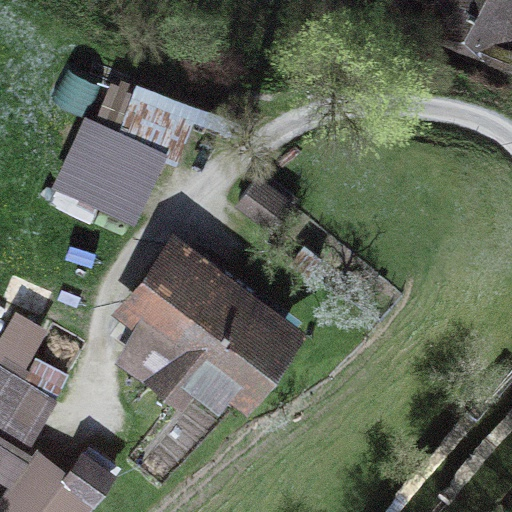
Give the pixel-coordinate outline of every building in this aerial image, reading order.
[(511,0),(443,0),(434,18),(492,47),(511,6),(511,0)] [(95,122),(84,117),(51,188),(135,226),(165,162),(176,167),(194,122),(239,139),(245,126),(113,77),(95,122)] [(292,204),(254,178),(235,206),(273,232),(292,204)] [(205,355),(242,382),(281,329),(173,248),(133,301),(186,340),(157,380),(176,394),(205,355)] [(43,334),(16,318),(0,344),(0,362),(20,374),(43,334)] [(0,374),(0,421),(26,438),(47,403),(0,374)] [(79,511),(114,465),(88,447),(72,471),(43,451),(7,503),(19,511),(79,511)]
